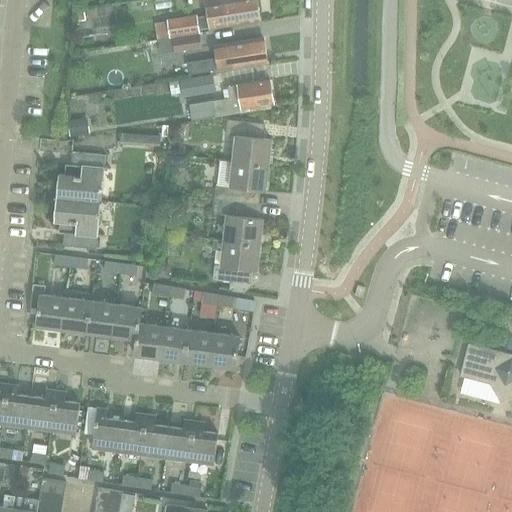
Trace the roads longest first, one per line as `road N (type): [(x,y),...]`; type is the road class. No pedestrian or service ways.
road 1 (tertiary): [(281,401),(322,92),(324,0)]
road 2 (residential): [(0,345),(74,360),(104,376),(281,401)]
road 3 (residential): [(0,210),(18,0)]
